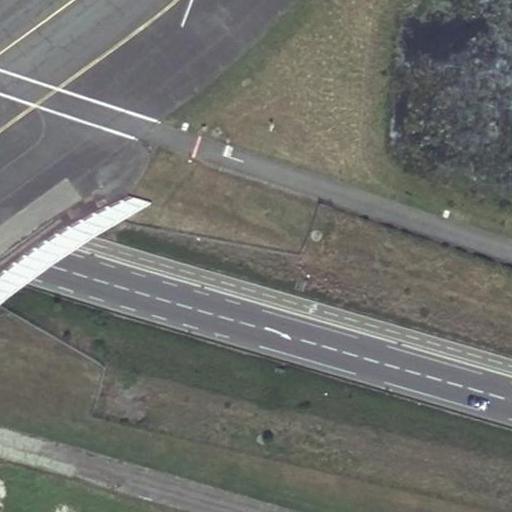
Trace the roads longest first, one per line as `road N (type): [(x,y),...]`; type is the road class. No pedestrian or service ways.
road 1 (secondary): [(511,401),(0,253)]
road 2 (track): [(326,249),(511,310)]
